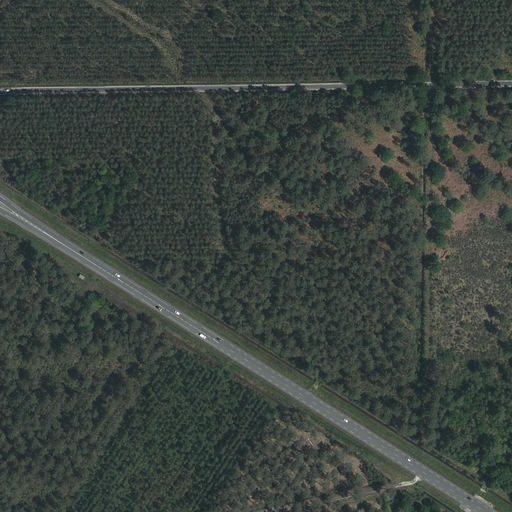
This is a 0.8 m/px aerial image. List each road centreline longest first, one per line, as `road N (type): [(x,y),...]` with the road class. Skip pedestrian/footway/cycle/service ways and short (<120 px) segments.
road 1 (tertiary): [(0,92),(511,84)]
road 2 (primary): [(485,511),(94,264)]
road 3 (track): [(424,473),(410,484),(273,511)]
